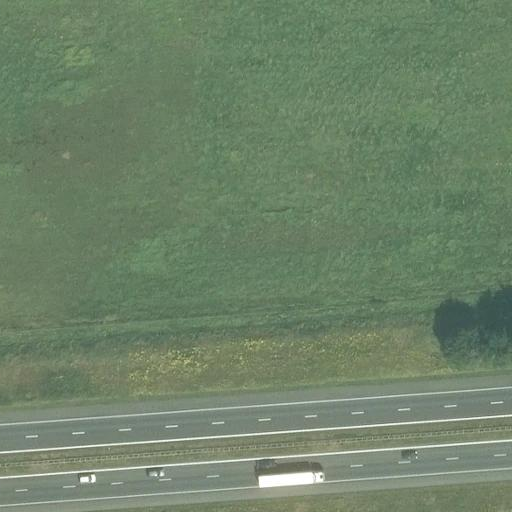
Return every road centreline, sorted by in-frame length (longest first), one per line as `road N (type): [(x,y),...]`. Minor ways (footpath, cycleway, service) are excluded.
road 1 (motorway): [(511,398),(0,438)]
road 2 (motorway): [(0,492),(511,454)]
